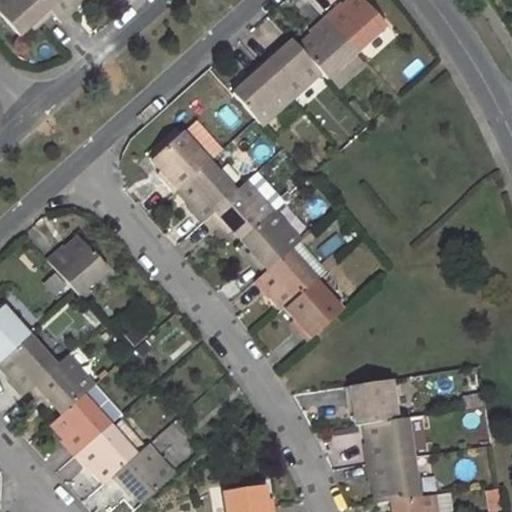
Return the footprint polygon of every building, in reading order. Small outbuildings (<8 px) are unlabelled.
[(0,0),(0,17),(19,39),(33,27),(37,30),(53,16),(38,0),(0,0)] [(38,0),(53,16),(61,25),(76,12),(73,8),(82,0),(38,0)] [(340,5),(323,20),(355,55),(385,29),(360,0),(352,0),(342,9),(340,5)] [(323,20),(308,33),(312,36),(296,50),(318,75),(326,82),(355,55),(323,20)] [(272,51),(256,65),(289,101),(318,75),(296,50),(289,42),(275,55),(272,51)] [(355,55),(326,82),(336,94),(365,67),(355,55)] [(256,65),(241,79),(244,83),(230,95),(254,121),(259,127),(289,101),(256,65)] [(194,121),(149,162),(162,177),(159,180),(173,195),(176,192),(208,163),(222,151),(194,121)] [(208,163),(176,192),(190,207),(186,211),(199,225),(208,217),(235,193),(208,163)] [(235,193),(208,217),(223,233),(227,229),(239,243),(271,215),(245,185),(235,193)] [(271,215),(239,243),(252,258),(248,261),(262,277),(298,245),(271,215)] [(59,249),(43,263),(72,296),(74,298),(105,270),(76,238),(62,252),(59,249)] [(298,245),(262,277),(253,286),(266,301),(271,297),(283,310),(314,282),(324,274),(298,245)] [(314,282),(283,310),(296,326),(293,330),(306,344),(341,312),(314,282)] [(0,308),(0,361),(27,338),(0,308)] [(27,338),(0,361),(0,371),(8,380),(4,385),(18,399),(28,391),(54,368),(27,338)] [(54,368),(28,391),(40,405),(45,402),(58,416),(80,397),(89,387),(63,359),(54,368)] [(390,381),(344,388),(347,410),(352,409),(355,428),(364,426),(397,422),(390,381)] [(58,416),(48,425),(61,438),(57,443),(72,458),(107,426),(80,397),(58,416)] [(107,426),(72,458),(85,474),(89,470),(101,484),(106,479),(143,447),(117,418),(107,426)] [(397,422),(364,426),(366,445),(362,446),(365,466),(412,459),(406,420),(397,422)] [(143,447),(106,479),(121,494),(125,490),(138,506),(170,477),(143,447)] [(412,459),(365,466),(368,487),(373,487),(377,505),(389,503),(418,499),(412,459)] [(263,488),(221,493),(223,511),(271,511),(271,506),(266,506),(263,488)] [(499,511),(496,491),(485,493),(488,511),(499,511)] [(390,511),(451,511),(449,494),(418,499),(389,503),(390,511)]
